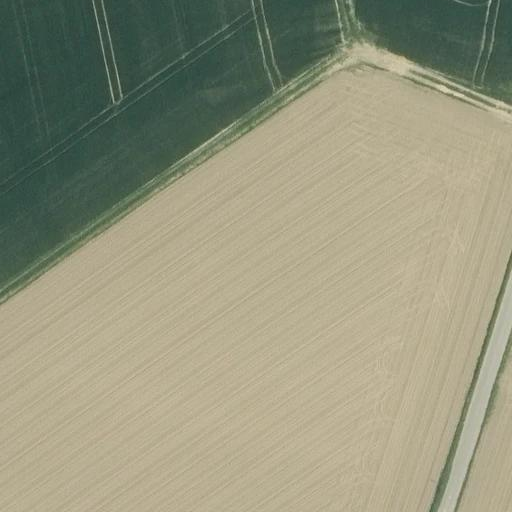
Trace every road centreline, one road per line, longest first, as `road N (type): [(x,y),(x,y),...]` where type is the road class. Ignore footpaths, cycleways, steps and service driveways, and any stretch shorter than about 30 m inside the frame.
road 1 (track): [(0,297),(354,50)]
road 2 (unclassified): [(511,292),(445,511)]
road 3 (track): [(511,109),(354,50),(344,0)]
